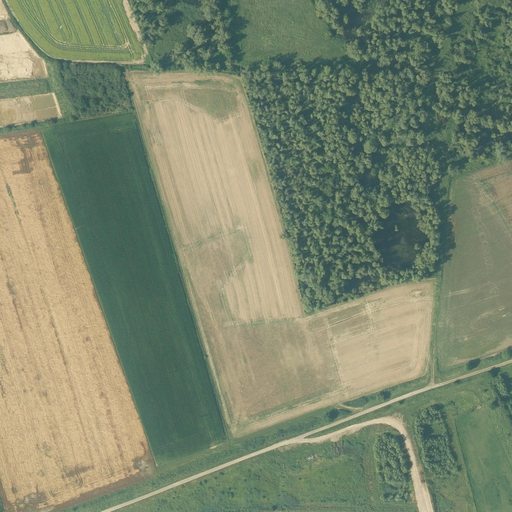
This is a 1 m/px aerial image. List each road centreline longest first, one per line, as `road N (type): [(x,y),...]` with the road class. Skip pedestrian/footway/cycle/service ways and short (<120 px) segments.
road 1 (track): [(434,386),(444,184),(426,95),(453,20),(485,0)]
road 2 (unclassified): [(105,511),(438,385)]
